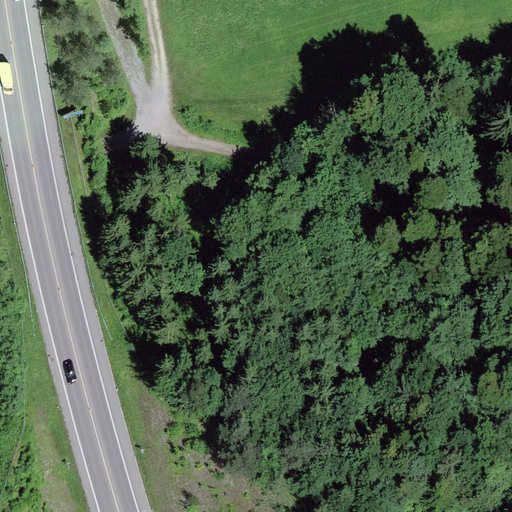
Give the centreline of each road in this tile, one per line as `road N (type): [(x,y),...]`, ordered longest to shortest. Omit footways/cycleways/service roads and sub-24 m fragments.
road 1 (trunk): [(117,511),(56,279),(4,0)]
road 2 (track): [(151,123),(237,153),(371,158),(511,138)]
road 3 (track): [(0,168),(78,154),(151,123),(160,55),(152,0)]
